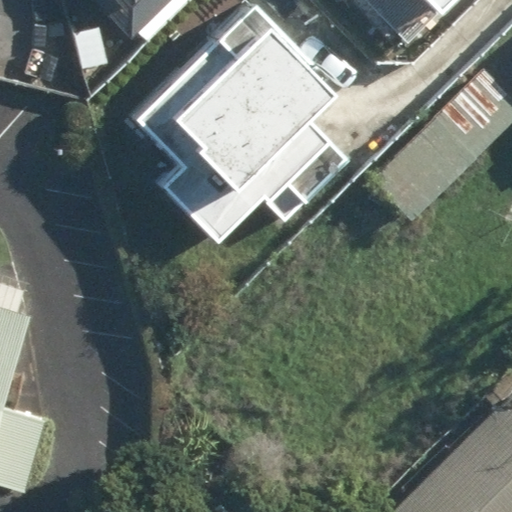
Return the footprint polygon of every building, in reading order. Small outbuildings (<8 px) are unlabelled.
[(81,0),(103,15),(116,0),(81,0)] [(387,0),(407,20),(427,0),(387,0)] [(265,226),(289,203),(266,178),(306,140),(280,112),(308,85),(230,2),(104,119),(151,169),(132,187),(190,249),(242,201),(265,226)] [(511,57),(498,71),(511,85),(511,57)] [(511,112),(511,103),(473,65),(357,182),(400,225),(511,112)] [(511,511),(511,378),(374,511),(511,511)]
